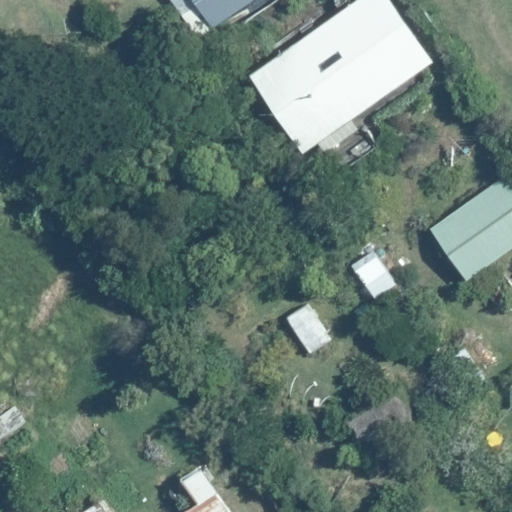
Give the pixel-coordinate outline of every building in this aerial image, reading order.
[(170,0),(197,37),(248,0),(170,0)] [(394,0),(345,0),(245,71),(302,152),(319,140),(326,150),(362,125),(354,114),(435,57),(394,0)] [(511,171),(509,167),(429,223),(467,277),(511,245),(511,171)] [(397,278),(370,244),(348,261),(375,295),(397,278)] [(336,331),(307,295),(284,314),(313,350),(336,331)] [(235,511),(199,457),(176,473),(192,498),(182,504),(187,511),(235,511)] [(113,511),(98,488),(61,511),(113,511)]
